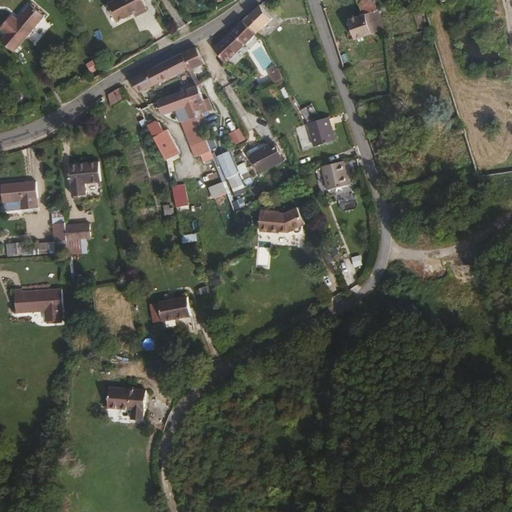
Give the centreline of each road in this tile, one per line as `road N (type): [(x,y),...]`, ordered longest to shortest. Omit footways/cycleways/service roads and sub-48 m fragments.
road 1 (residential): [(165,489),(167,441),(202,386),(348,304),(381,266),(381,198),(312,0)]
road 2 (unclassified): [(0,140),(51,123),(252,0)]
road 3 (track): [(385,251),(458,248),(511,217)]
